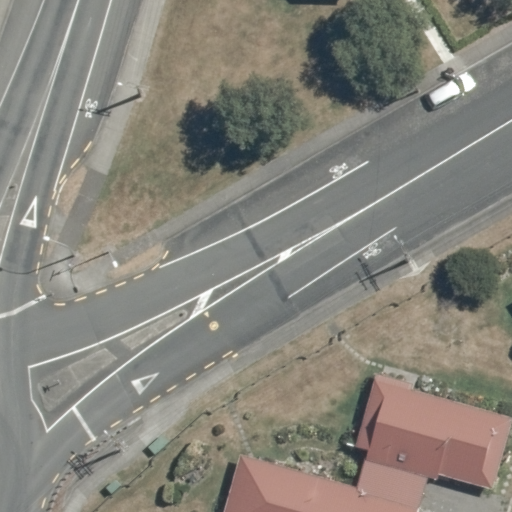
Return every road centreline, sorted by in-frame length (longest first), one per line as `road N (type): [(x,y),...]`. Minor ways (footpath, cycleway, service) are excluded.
road 1 (tertiary): [(6,427),(182,311),(511,119)]
road 2 (secondary): [(0,229),(65,0)]
